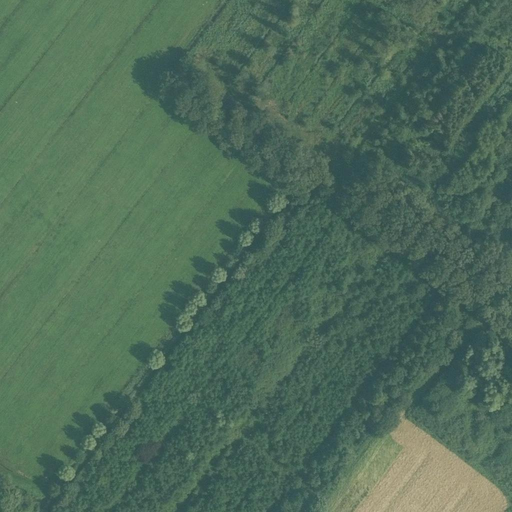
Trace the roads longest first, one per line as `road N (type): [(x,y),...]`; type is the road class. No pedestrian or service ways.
road 1 (track): [(47,511),(319,159),(347,177),(342,209),(511,333)]
road 2 (track): [(347,177),(354,151),(470,0)]
